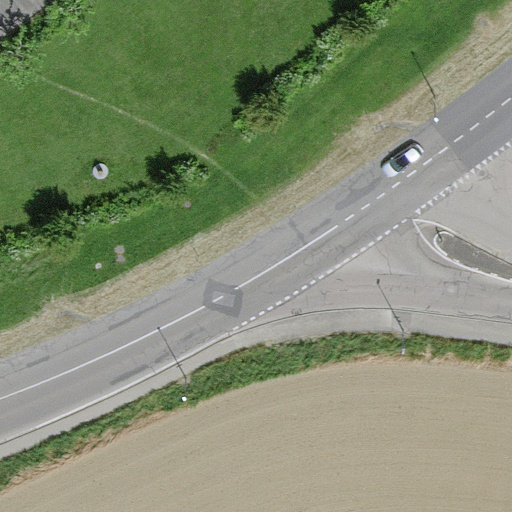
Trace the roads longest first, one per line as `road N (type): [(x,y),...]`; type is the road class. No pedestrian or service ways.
road 1 (tertiary): [(383,203),(208,312),(0,407)]
road 2 (tertiary): [(511,106),(383,203)]
road 3 (residential): [(383,203),(511,278)]
